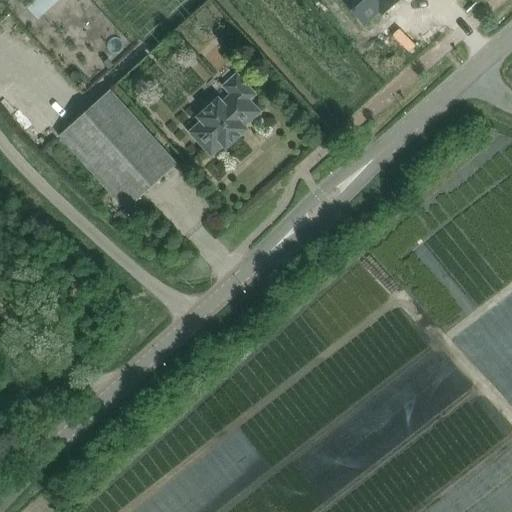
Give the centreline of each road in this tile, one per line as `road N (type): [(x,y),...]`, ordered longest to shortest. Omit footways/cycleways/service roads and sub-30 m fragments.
road 1 (tertiary): [(0,504),(296,229)]
road 2 (unknown): [(187,327),(0,136)]
road 3 (tertiary): [(358,173),(468,74)]
